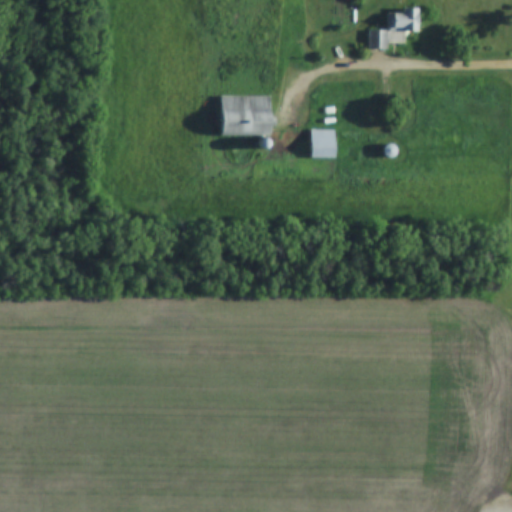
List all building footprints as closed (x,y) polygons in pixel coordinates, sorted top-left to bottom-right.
[(386,30),(386,43),(404,43),(404,31),(419,31),(419,8),(404,8),(404,13),(387,13),(386,30)] [(368,30),(386,30),(386,43),(386,49),(368,49),(368,30)] [(217,96),(268,96),(268,135),(217,135),(217,96)] [(309,130),(332,130),(332,158),(309,158),(309,130)] [(261,148),(265,146),(267,142),(265,138),(261,137),(257,139),(255,143),(257,147),(261,148)] [(387,158),(393,156),(395,151),(392,146),(387,144),(382,146),(380,151),(382,156),(387,158)]
